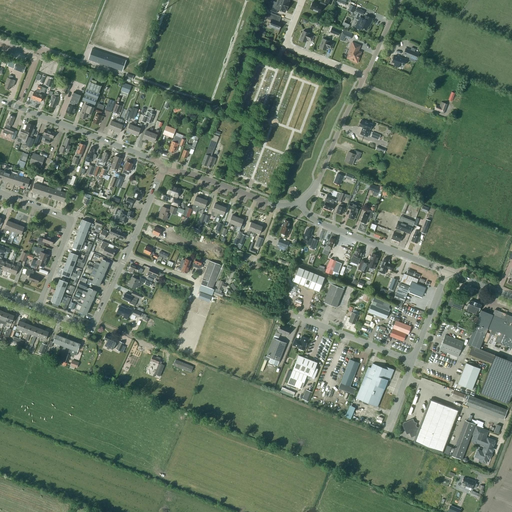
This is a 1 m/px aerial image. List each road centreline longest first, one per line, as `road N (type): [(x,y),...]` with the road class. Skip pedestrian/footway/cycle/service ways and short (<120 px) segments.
road 1 (residential): [(92,329),(165,169)]
road 2 (residential): [(37,308),(72,218),(0,191)]
road 3 (tertiary): [(445,271),(316,221),(296,202)]
road 4 (tertiary): [(165,169),(17,107)]
road 5 (unclassified): [(296,202),(317,183),(364,76)]
road 6 (tertiary): [(296,202),(273,204),(165,169)]
road 7 (residential): [(364,76),(286,46),(303,0)]
road 8 (unclassified): [(411,361),(288,313)]
road 9 (unknown): [(399,393),(280,345)]
